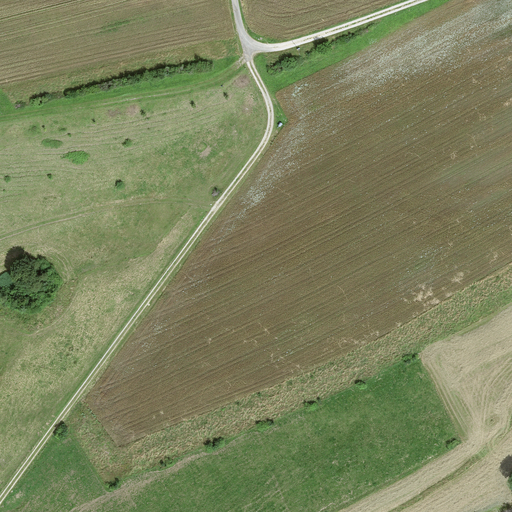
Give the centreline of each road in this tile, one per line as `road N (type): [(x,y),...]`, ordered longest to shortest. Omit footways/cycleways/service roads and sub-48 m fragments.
road 1 (track): [(247,50),(269,125),(262,143),(0,499)]
road 2 (track): [(247,50),(227,73),(190,84),(0,117)]
road 3 (track): [(219,202),(146,193),(0,238)]
road 4 (track): [(247,50),(302,43),(422,0)]
